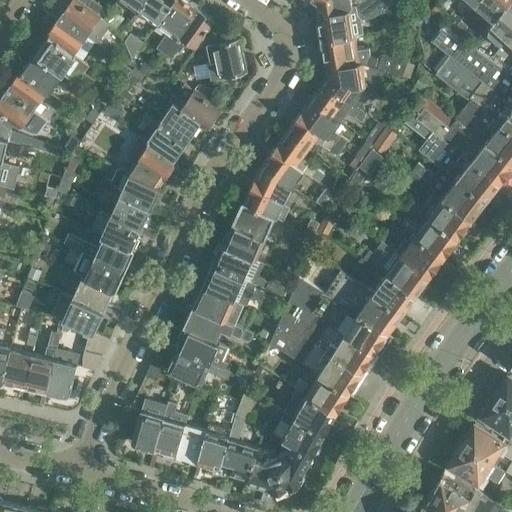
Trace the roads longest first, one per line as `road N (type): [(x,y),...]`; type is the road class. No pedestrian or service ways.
road 1 (residential): [(76,469),(195,209),(287,72),(290,49),(279,24),(245,0)]
road 2 (secondary): [(420,395),(511,269)]
road 3 (residential): [(211,511),(76,469)]
road 4 (secondary): [(420,395),(344,511)]
road 5 (secondary): [(361,511),(420,395)]
